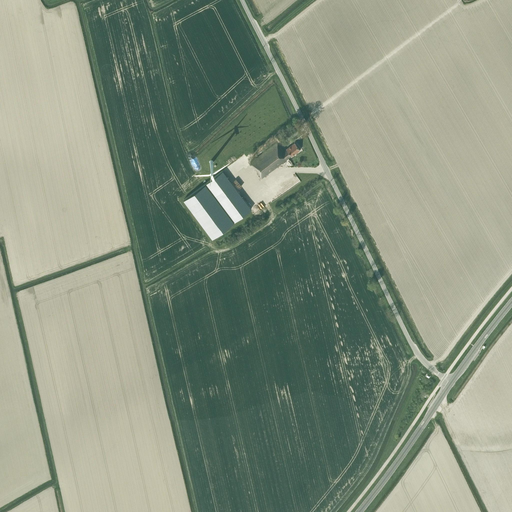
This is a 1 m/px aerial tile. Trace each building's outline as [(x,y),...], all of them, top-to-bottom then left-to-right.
[(287,149),(283,151),(277,143),(250,162),(262,178),(292,156),(300,150),(295,142),(286,149),(287,149)] [(247,147),(242,151),(245,155),(250,151),(247,147)] [(294,180),(297,184),(302,180),(296,172),(293,174),(296,178),(294,180)] [(240,190),(244,187),(237,178),(233,181),(240,190)] [(214,195),(234,222),(251,209),(231,182),(214,195)]
